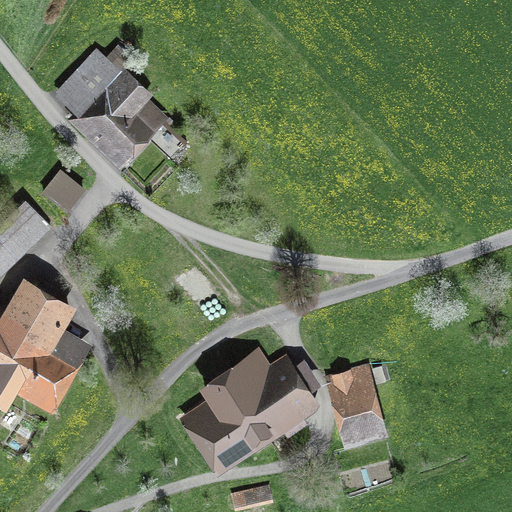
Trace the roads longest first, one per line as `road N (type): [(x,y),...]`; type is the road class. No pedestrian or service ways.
road 1 (track): [(132,414),(81,305),(51,264),(55,245),(118,183)]
road 2 (track): [(339,511),(322,391),(283,310)]
